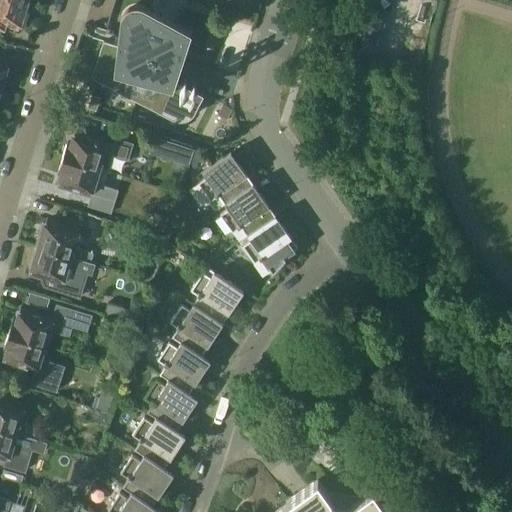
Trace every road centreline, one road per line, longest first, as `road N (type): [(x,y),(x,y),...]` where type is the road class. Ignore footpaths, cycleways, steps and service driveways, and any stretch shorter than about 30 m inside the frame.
road 1 (residential): [(191,511),(240,369),(283,299),(341,238)]
road 2 (unclassified): [(511,477),(341,238)]
road 3 (unclassified): [(341,238),(272,142),(265,104),(295,0)]
road 4 (residential): [(0,226),(74,0)]
